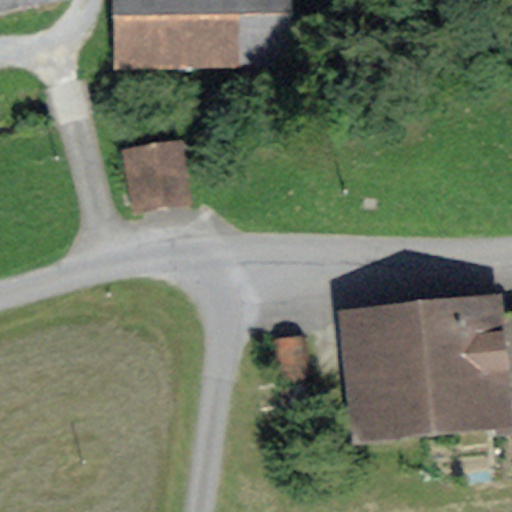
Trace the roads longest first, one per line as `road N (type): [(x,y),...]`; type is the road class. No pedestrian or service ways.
road 1 (residential): [(0,294),(217,257),(511,251)]
road 2 (track): [(193,511),(222,332),(217,257)]
